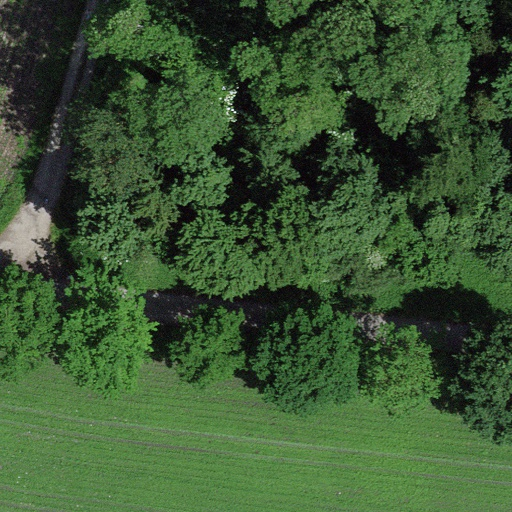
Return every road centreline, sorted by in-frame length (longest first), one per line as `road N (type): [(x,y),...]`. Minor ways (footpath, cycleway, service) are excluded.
road 1 (unclassified): [(511,347),(0,294)]
road 2 (track): [(101,0),(15,296)]
